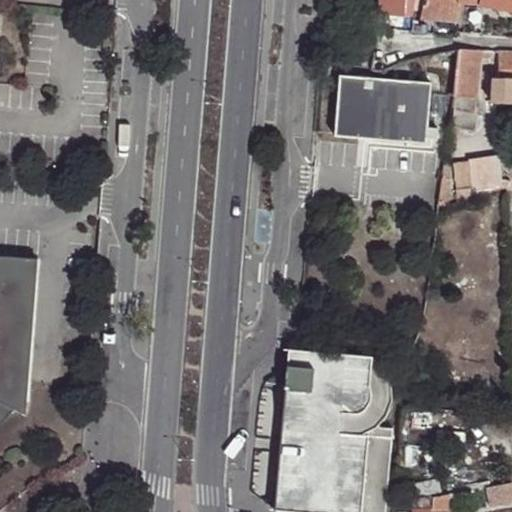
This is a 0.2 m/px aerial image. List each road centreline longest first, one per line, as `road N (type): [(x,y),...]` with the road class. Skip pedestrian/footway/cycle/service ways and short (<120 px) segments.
road 1 (secondary): [(195,0),(151,511)]
road 2 (secondary): [(213,511),(245,0)]
road 3 (residential): [(511,46),(378,50)]
